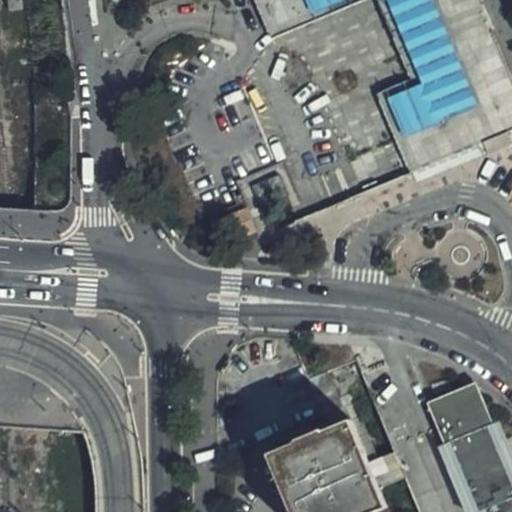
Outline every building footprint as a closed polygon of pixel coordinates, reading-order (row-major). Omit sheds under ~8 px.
[(20,0),(7,0),(9,10),(21,8),(20,0)] [(511,143),(511,117),(463,0),(253,0),(269,40),(310,24),(366,0),(374,0),(408,83),(374,97),(410,185),(511,143)] [(345,417),(330,380),(310,388),(325,425),(345,417)] [(511,511),(511,489),(475,401),(431,418),(447,455),(455,452),(480,511),(511,511)] [(386,511),(353,429),(326,440),(325,437),(299,449),(300,451),(271,463),(290,511),(386,511)]
